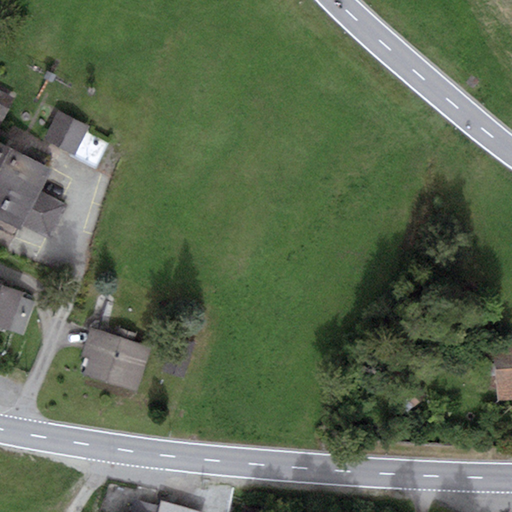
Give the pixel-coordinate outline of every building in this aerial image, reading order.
[(0,89),(0,126),(15,98),(0,89)] [(88,126),(59,111),(45,139),(74,153),(87,128),(88,126)] [(111,140),(87,128),(74,153),(72,157),(97,169),(111,140)] [(54,171),(0,144),(0,218),(51,244),(67,211),(41,197),(54,171)] [(25,292),(0,283),(0,326),(23,335),(35,302),(23,298),(25,292)] [(153,347),(91,328),(82,355),(90,357),(84,376),(138,393),(153,347)] [(174,336),(163,371),(185,377),(195,342),(174,336)] [(511,396),(511,340),(495,342),(495,370),(474,372),(475,390),(497,397),(511,396)] [(379,373),(411,380),(414,365),(383,358),(379,373)] [(417,385),(399,401),(409,412),(427,396),(417,385)] [(130,511),(163,511),(166,506),(134,497),(130,511)]
